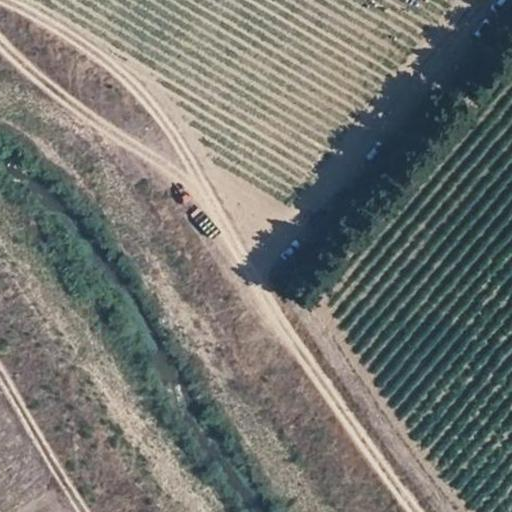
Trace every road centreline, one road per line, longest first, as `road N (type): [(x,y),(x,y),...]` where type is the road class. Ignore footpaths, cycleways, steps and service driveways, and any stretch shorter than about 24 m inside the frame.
road 1 (track): [(0,91),(44,114),(95,168),(320,511)]
road 2 (track): [(0,251),(198,511)]
